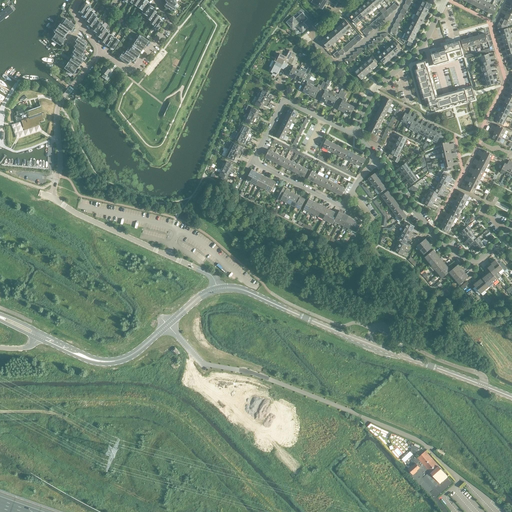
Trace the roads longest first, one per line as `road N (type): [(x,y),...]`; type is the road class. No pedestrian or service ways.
road 1 (secondary): [(372,345),(227,287),(202,294),(167,324)]
road 2 (secondary): [(339,511),(251,413),(209,384)]
road 3 (unclassified): [(501,241),(478,261),(462,258),(376,160)]
road 4 (residential): [(479,142),(505,78),(488,20),(448,0)]
road 5 (unclassified): [(55,211),(96,243),(167,324)]
road 6 (residential): [(52,194),(57,107),(100,50)]
road 7 (unclassified): [(358,131),(369,95),(419,51),(442,6)]
road 8 (unclassified): [(484,386),(480,373),(429,356),(380,324),(370,331),(372,345)]
road 9 (residential): [(100,50),(135,68),(167,25),(157,0)]
road 10 (residential): [(361,43),(335,64),(313,40),(348,0)]
